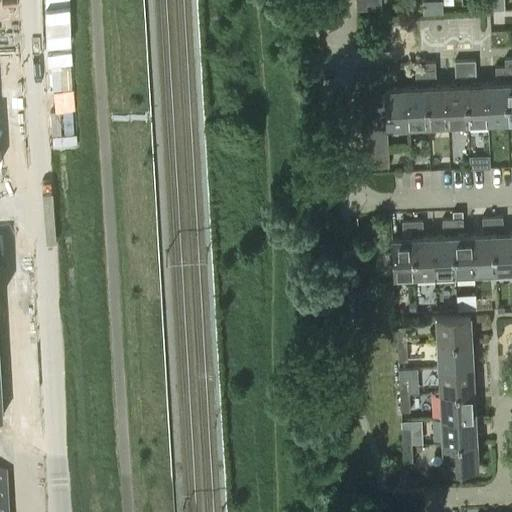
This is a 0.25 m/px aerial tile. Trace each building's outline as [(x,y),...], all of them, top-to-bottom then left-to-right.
[(382,8),(381,0),(356,0),(357,10),(382,8)] [(455,76),(466,75),(465,59),(454,59),(455,76)] [(465,59),(466,75),(476,75),(475,59),(465,59)] [(425,69),(426,77),(436,77),(435,60),(425,61),(425,69)] [(506,74),(505,65),(495,66),(495,74),(506,74)] [(426,77),(425,69),(415,69),(415,78),(426,77)] [(396,70),(385,71),(385,79),(396,79),(396,70)] [(359,72),(360,84),(385,83),(385,79),(385,71),(359,72)] [(466,83),(468,122),(488,121),(486,82),(466,83)] [(488,121),(508,120),(506,82),(486,82),(488,121)] [(386,87),(385,83),(360,84),(361,96),(385,95),(385,87),(386,87)] [(468,122),(466,83),(446,84),(448,123),(468,122)] [(448,123),(446,84),(426,85),(428,124),(448,123)] [(428,124),(426,85),(406,86),(408,125),(428,124)] [(406,86),(386,87),(385,87),(385,95),(386,107),(387,118),(387,126),(408,125),(406,86)] [(361,96),(361,108),(386,107),(385,95),(361,96)] [(387,118),(386,107),(361,108),(362,120),(387,118)] [(388,130),(387,126),(387,118),(362,120),(362,132),(388,130)] [(362,132),(363,143),(388,142),(388,130),(362,132)] [(389,154),(388,142),(363,143),(363,155),(389,154)] [(363,155),(364,167),(389,166),(389,154),(363,155)] [(492,216),(493,224),(503,224),(503,215),(492,216)] [(493,224),(492,216),(482,216),(482,225),(493,224)] [(452,218),(453,226),(463,226),(463,217),(452,218)] [(453,226),(452,218),(442,218),(442,227),(453,226)] [(412,220),(413,228),(423,227),(423,219),(412,220)] [(413,228),(412,220),(402,220),(402,228),(413,228)] [(495,270),(511,269),(511,231),(493,232),(495,270)] [(475,271),(495,270),(493,232),(473,233),(475,271)] [(455,272),(475,271),(473,233),(453,234),(455,272)] [(435,273),(455,272),(453,234),(433,235),(435,273)] [(415,274),(435,273),(433,235),(413,236),(415,274)] [(394,275),(415,274),(413,236),(392,237),(394,275)] [(477,300),(476,300),(457,301),(456,301),(457,308),(477,307),(477,300)] [(436,315),(437,341),(471,339),(470,313),(436,315)] [(397,343),(406,343),(406,326),(396,326),(397,343)] [(473,365),(471,339),(437,341),(438,366),(473,365)] [(407,360),(406,343),(397,343),(398,361),(407,360)] [(440,392),(474,390),(473,365),(438,366),(440,392)] [(399,394),(409,393),(408,376),(399,376),(399,394)] [(475,415),(474,390),(440,392),(441,417),(475,415)] [(410,410),(409,393),(399,394),(400,411),(410,410)] [(442,442),(476,440),(475,415),(441,417),(442,442)] [(402,444),(411,443),(411,426),(401,427),(402,444)] [(478,466),(476,440),(442,442),(443,468),(478,466)] [(412,461),(411,443),(402,444),(403,461),(412,461)] [(8,511),(7,500),(0,500),(0,511),(8,511)]
